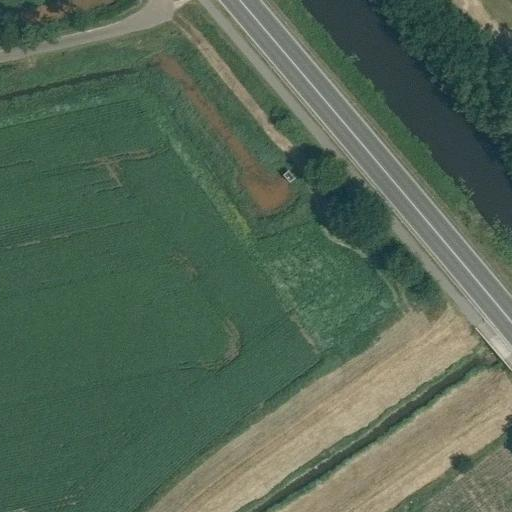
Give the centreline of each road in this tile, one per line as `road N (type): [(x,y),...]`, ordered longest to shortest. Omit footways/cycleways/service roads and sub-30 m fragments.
road 1 (primary): [(232,0),(511,328)]
road 2 (unclassified): [(144,19),(0,57)]
